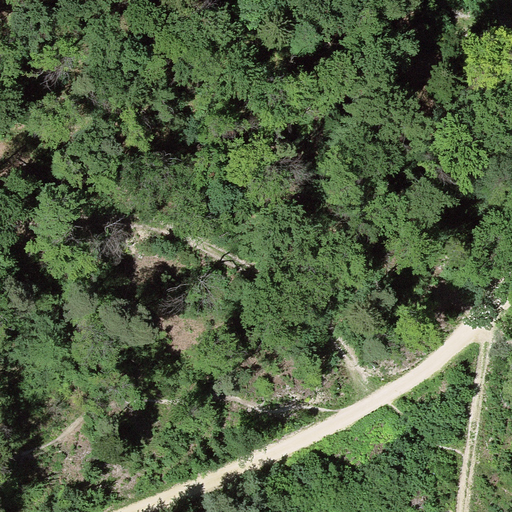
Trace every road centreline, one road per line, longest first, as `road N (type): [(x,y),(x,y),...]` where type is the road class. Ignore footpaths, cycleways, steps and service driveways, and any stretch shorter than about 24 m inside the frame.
road 1 (track): [(132,511),(360,411)]
road 2 (track): [(470,452),(481,325)]
